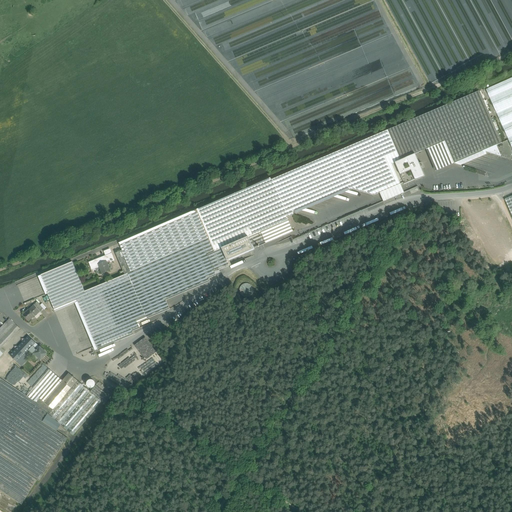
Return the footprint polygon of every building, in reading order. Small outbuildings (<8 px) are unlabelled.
[(511,0),(476,0),(477,16),(475,15),(475,16),(470,17),(485,37),(491,37),(491,40),(494,44),(486,50),(506,55),(511,50),(511,0)] [(234,54),(227,54),(227,57),(237,73),(237,66),(239,66),(243,63),(243,59),(241,56),(243,55),(242,53),(246,51),(247,51),(247,48),(245,48),(242,50),(241,48),(238,48),(238,45),(238,44),(242,41),(237,41),(234,43),(236,43),(237,45),(236,46),(236,49),(234,50),(234,54)] [(383,50),(363,57),(365,63),(368,62),(368,63),(382,59),(381,56),(385,55),(383,50)] [(259,62),(254,65),(255,73),(251,73),(254,75),(259,72),(258,77),(258,78),(260,77),(259,70),(261,76),(263,76),(266,74),(267,72),(265,67),(261,68),(260,65),(261,65),(265,67),(266,64),(264,60),(261,61),(260,62),(259,62)] [(394,95),(419,85),(412,67),(386,77),(394,95)] [(511,77),(486,89),(511,148),(511,77)] [(271,180),(270,180),(287,217),(294,214),(293,214),(294,210),(348,187),(350,190),(352,189),(373,195),(403,182),(395,162),(406,158),(415,154),(445,141),(454,163),(483,151),(496,145),(502,143),(479,91),(271,180)] [(496,145),(483,151),(501,156),(496,145)] [(419,163),(415,154),(406,158),(415,179),(415,180),(424,176),(420,167),(421,167),(421,166),(421,165),(420,163),(419,163)] [(406,158),(395,162),(403,182),(404,184),(415,179),(406,158)] [(125,275),(85,291),(72,262),(41,275),(48,293),(47,293),(55,311),(75,303),(76,302),(78,302),(98,349),(133,334),(132,331),(140,328),(137,323),(170,309),(166,300),(210,281),(209,278),(216,275),(215,272),(231,265),(229,259),(227,260),(221,248),(248,236),(253,248),(257,246),(258,247),(259,246),(293,231),(287,217),(270,180),(271,180),(270,178),(119,243),(122,250),(116,253),(125,275)] [(248,236),(221,248),(227,260),(229,259),(250,250),(253,249),(253,248),(248,236)] [(111,254),(89,262),(91,267),(98,265),(102,274),(111,271),(107,261),(110,260),(111,261),(114,260),(111,254)] [(37,302),(29,309),(22,315),(28,321),(34,316),(40,312),(40,313),(44,310),(37,302)] [(9,318),(0,327),(0,339),(15,324),(9,318)] [(15,324),(0,339),(0,349),(20,328),(15,324)] [(28,336),(10,355),(20,365),(26,359),(23,356),(28,351),(32,346),(36,343),(28,336)] [(139,378),(163,362),(146,336),(117,355),(120,359),(112,364),(120,376),(125,372),(131,381),(135,379),(133,377),(136,375),(139,378)] [(40,347),(37,349),(36,348),(35,349),(32,346),(28,351),(31,353),(32,352),(40,360),(47,353),(40,347)] [(33,400),(0,377),(0,455),(39,481),(67,438),(42,422),(48,414),(49,414),(78,381),(69,373),(62,380),(44,402),(40,398),(37,402),(33,400)] [(55,374),(33,400),(37,402),(40,398),(44,402),(62,380),(55,374)] [(108,374),(107,377),(114,381),(123,387),(126,382),(118,377),(116,379),(108,374)] [(95,385),(95,384),(95,382),(94,381),(92,380),(91,379),(89,380),(88,381),(87,382),(87,384),(87,385),(88,387),(89,388),(91,388),(92,388),(94,387),(95,385)] [(102,402),(78,381),(49,414),(73,435),(102,402)]
